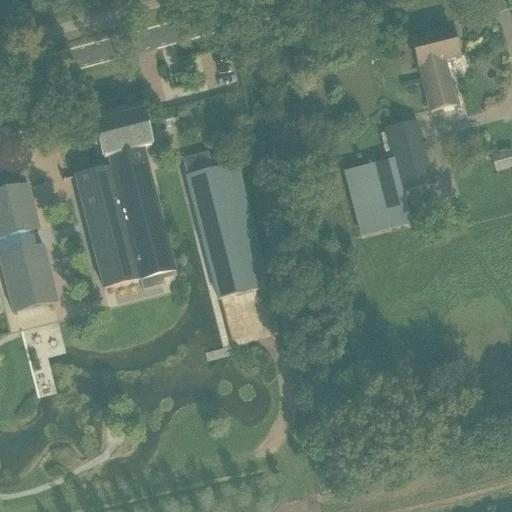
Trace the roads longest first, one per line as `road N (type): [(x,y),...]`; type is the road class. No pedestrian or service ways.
road 1 (unknown): [(33,72),(90,311),(93,398),(0,420)]
road 2 (tertiary): [(0,80),(304,0)]
